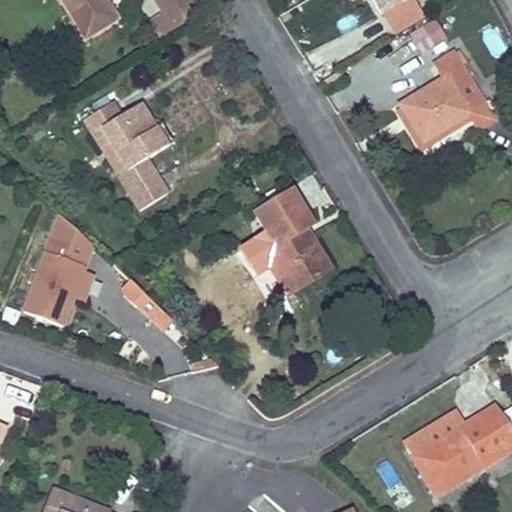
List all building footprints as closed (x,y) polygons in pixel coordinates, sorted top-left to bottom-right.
[(62,0),(86,39),(116,20),(103,0),(62,0)] [(174,30),(199,14),(190,0),(155,0),(155,1),(164,15),(174,30)] [(369,0),(390,42),(426,25),(413,0),(369,0)] [(174,30),(164,15),(151,23),(161,38),(174,30)] [(434,21),(407,37),(420,57),(447,41),(434,21)] [(496,61),(511,49),(511,48),(494,23),(478,35),(496,61)] [(470,115),(486,105),(462,65),(466,63),(459,51),(436,66),(444,80),(400,107),(423,143),(470,115)] [(167,149),(155,130),(140,105),(121,117),(112,104),(83,121),(93,137),(102,131),(127,171),(118,177),(140,212),(168,195),(147,161),(167,149)] [(486,105),(470,115),(472,121),(479,132),(496,122),(486,105)] [(426,150),(472,121),(470,115),(423,143),(426,150)] [(173,145),(162,125),(155,130),(167,149),(173,145)] [(127,171),(102,131),(93,137),(118,177),(127,171)] [(307,241),(302,232),(304,231),(311,227),(291,193),(254,216),(268,239),(263,243),(276,262),(295,293),(329,273),(310,240),(307,241)] [(76,304),(85,307),(96,277),(87,274),(98,240),(52,224),(21,316),(67,331),(76,304)] [(295,293),(276,262),(268,267),(286,298),(295,293)] [(136,309),(146,295),(127,282),(117,296),(136,309)] [(34,407),(39,392),(15,384),(10,399),(34,407)] [(413,459),(465,427),(457,413),(404,445),(413,459)] [(436,497),(501,458),(478,419),(465,427),(413,459),(436,497)] [(387,462),(376,469),(390,491),(401,484),(387,462)] [(87,511),(65,503),(67,498),(51,492),(43,511),(87,511)] [(101,511),(67,498),(65,503),(87,511),(101,511)]
